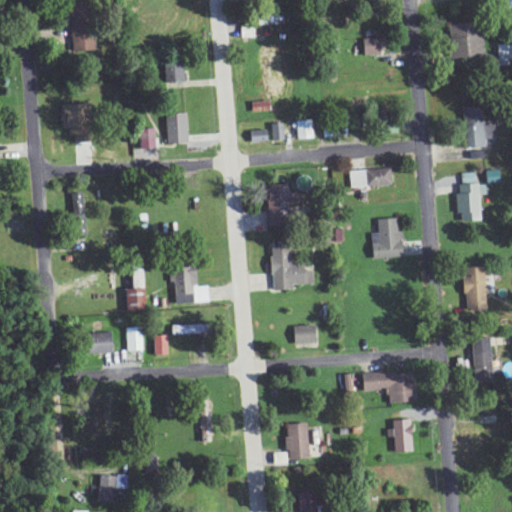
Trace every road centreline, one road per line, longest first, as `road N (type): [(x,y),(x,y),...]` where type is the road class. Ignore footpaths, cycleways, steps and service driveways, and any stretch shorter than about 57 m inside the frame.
road 1 (residential): [(72,511),(23,0)]
road 2 (residential): [(451,511),(409,0)]
road 3 (residential): [(256,511),(217,0)]
road 4 (residential): [(37,176),(420,149)]
road 5 (residential): [(438,359),(57,381)]
